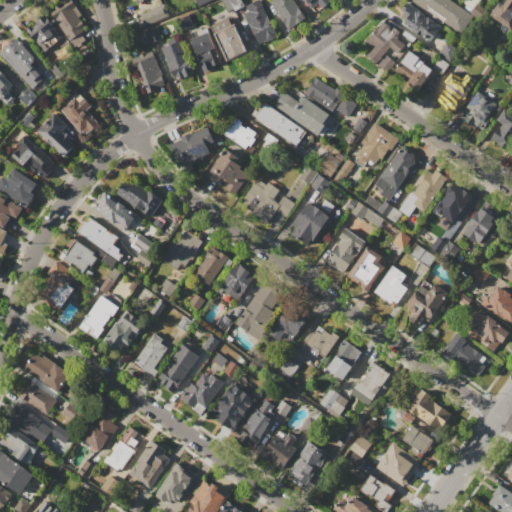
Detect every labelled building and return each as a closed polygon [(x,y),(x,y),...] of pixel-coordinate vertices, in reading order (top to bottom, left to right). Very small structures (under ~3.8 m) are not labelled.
[(220,0),(240,0),(243,6),(234,11),(232,7),(226,10),(220,0)] [(254,0),(259,0),(268,16),(267,16),(276,33),(276,35),(269,39),(266,39),(258,43),(249,27),(239,9),(254,0)] [(269,1),(270,0),(292,0),(305,18),(289,29),(269,1)] [(311,8),(304,0),(330,0),(331,1),(322,8),(318,3),(311,8)] [(412,0),(449,0),(474,17),(461,35),(412,0)] [(511,30),(489,13),(498,0),(511,0),(511,30)] [(53,16),(64,8),(64,9),(74,2),(83,15),(79,18),(85,26),(82,28),(84,32),(81,34),(86,39),(75,47),(53,16)] [(406,2),(440,26),(429,42),(403,23),(409,15),(404,11),(406,9),(403,7),(406,2)] [(140,14),(164,4),(168,15),(145,25),(140,14)] [(44,14),(63,37),(44,52),(32,36),(44,27),(38,19),(44,14)] [(178,19),(188,15),(192,26),(182,30),(178,19)] [(210,25),(228,17),(232,25),(235,23),(249,51),(227,61),(210,25)] [(365,41),(383,22),(391,29),(393,26),(399,32),(396,34),(406,43),(397,54),(389,47),(376,62),(367,53),(373,48),(365,41)] [(147,32),(157,28),(161,38),(151,42),(147,32)] [(190,39),(208,32),(220,63),(212,66),(213,68),(203,72),(190,39)] [(0,54),(12,43),(13,43),(19,38),(34,57),(34,61),(31,64),(43,79),(32,89),(22,77),(21,78),(0,54)] [(161,48),(181,40),(193,73),(174,81),(161,48)] [(438,53),(447,41),(458,49),(449,61),(438,53)] [(152,50),(165,84),(157,88),(157,89),(145,94),(142,86),(143,85),(136,67),(135,68),(131,58),(152,50)] [(393,71),(408,50),(418,58),(413,65),(417,68),(423,61),(432,68),(417,89),(393,71)] [(378,65),(387,55),(395,62),(386,72),(378,65)] [(432,66),(439,57),(448,64),(441,73),(432,66)] [(428,82),(440,81),(439,68),(427,69),(428,82)] [(0,70),(2,69),(6,72),(4,74),(13,84),(7,89),(9,91),(0,100),(0,70)] [(438,100),(449,85),(444,80),(451,70),(462,79),(467,72),(477,80),(453,111),(438,100)] [(315,76),(334,89),(336,87),(343,91),(342,93),(357,104),(348,117),(334,108),(331,111),(304,92),(315,76)] [(28,87),(37,97),(17,116),(11,110),(15,105),(13,104),(17,100),(18,102),(21,99),(18,96),(28,87)] [(318,135),(274,105),(284,90),(300,101),(304,97),(329,114),(323,123),(325,125),(318,135)] [(466,107),(479,90),(497,103),(488,115),(491,117),(480,131),(464,119),(470,110),(466,107)] [(61,110),(80,93),(91,105),(86,109),(99,123),(84,136),(61,110)] [(264,102),(306,131),(297,145),(255,116),(264,102)] [(491,138),(501,123),(496,120),(505,108),(511,113),(511,139),(505,149),(491,138)] [(36,132),(54,112),(67,125),(62,130),(70,137),(68,139),(75,145),(64,157),(36,132)] [(233,116),(242,122),(240,124),(246,129),(247,126),(256,133),(253,137),(256,139),(250,146),(248,145),(245,149),(222,133),(233,116)] [(359,117),(368,123),(360,133),(352,127),(359,117)] [(375,122),(399,139),(391,150),(389,149),(381,161),(379,159),(375,164),(368,159),(363,166),(355,161),(358,156),(357,155),(362,147),(359,145),(375,122)] [(207,126),(214,141),(206,145),(210,153),(180,167),(170,144),(182,138),(182,137),(191,132),(191,133),(207,126)] [(25,134),(55,161),(49,167),(52,170),(44,179),(40,175),(41,174),(36,169),(32,174),(12,157),(21,146),(17,143),(25,134)] [(401,145),(414,154),(414,163),(389,200),(380,194),(382,190),(375,184),(401,145)] [(225,148),(239,158),(236,162),(242,166),(240,168),(249,174),(233,196),(223,189),(228,182),(221,177),(216,184),(206,177),(225,148)] [(338,152),(354,163),(340,184),(318,168),(328,153),(334,157),(338,152)] [(307,164),(318,172),(310,184),(299,176),(307,164)] [(13,168),(37,184),(29,197),(31,199),(31,203),(28,208),(24,205),(24,206),(0,190),(0,177),(1,176),(6,179),(13,168)] [(447,177),(424,211),(416,206),(408,216),(399,210),(412,191),(414,192),(428,171),(432,173),(435,169),(447,177)] [(295,203),(275,231),(239,205),(255,182),(256,183),(264,173),(282,186),(273,199),(278,203),(283,195),(295,203)] [(319,174),(329,182),(321,193),(310,186),(319,174)] [(116,193),(125,180),(133,185),(136,182),(150,192),(150,191),(160,198),(160,199),(162,200),(151,217),(116,193)] [(452,181),(458,185),(459,184),(468,190),(467,192),(472,195),(458,214),(452,222),(449,220),(450,218),(435,207),(441,199),(440,198),(452,181)] [(93,208),(105,191),(137,213),(125,230),(93,208)] [(0,225),(0,196),(1,195),(22,207),(16,217),(14,216),(12,220),(8,218),(3,227),(0,225)] [(358,201),(383,219),(377,227),(363,217),(361,219),(351,212),(352,210),(346,206),(351,198),(357,203),(358,201)] [(385,200),(401,213),(394,222),(377,210),(385,200)] [(309,201),(328,215),(330,214),(334,217),(316,241),(312,238),(307,245),(294,236),(299,229),(292,224),(309,201)] [(481,208),(485,211),(486,209),(498,218),(495,223),(496,223),(489,234),(481,245),(476,241),(475,242),(463,233),(469,225),(468,224),(477,211),(478,212),(481,208)] [(90,216),(119,236),(113,245),(119,249),(117,252),(120,254),(117,260),(75,232),(84,220),(86,222),(90,216)] [(155,218),(164,224),(161,229),(152,223),(155,218)] [(345,228),(367,242),(360,251),(359,250),(344,273),(326,261),(341,238),(339,237),(345,228)] [(185,230),(201,240),(193,253),(195,255),(191,260),(189,259),(184,266),(180,264),(176,270),(162,260),(173,242),(176,244),(185,230)] [(400,231),(410,239),(403,249),(392,242),(400,231)] [(140,234),(153,242),(147,251),(134,242),(140,234)] [(75,240),(94,253),(92,255),(96,257),(90,266),(88,265),(82,274),(76,270),(78,268),(71,264),(70,266),(58,258),(65,248),(68,251),(75,240)] [(449,241),(460,248),(453,259),(441,252),(449,241)] [(416,244),(425,250),(418,259),(409,253),(416,244)] [(367,246),(386,258),(382,264),(385,266),(381,273),(380,272),(372,284),(372,285),(368,292),(347,278),(367,246)] [(228,257),(209,285),(193,274),(204,257),(204,256),(210,247),(211,247),(215,249),(218,253),(219,251),(228,257)] [(98,248),(116,260),(111,267),(101,260),(102,259),(94,254),(98,248)] [(142,249),(154,257),(148,267),(136,259),(142,249)] [(425,250),(435,257),(428,267),(418,260),(425,250)] [(56,260),(69,269),(67,273),(73,277),(65,289),(59,285),(48,301),(37,294),(55,268),(52,266),(56,260)] [(237,262),(255,276),(237,300),(223,289),(220,294),(216,291),(237,262)] [(478,264),(490,272),(481,286),(469,278),(478,264)] [(392,265),(406,274),(402,281),(408,285),(406,287),(407,288),(395,306),(374,292),(392,265)] [(113,268),(119,272),(113,281),(113,282),(105,294),(98,289),(113,268)] [(165,279),(177,286),(170,297),(158,289),(165,279)] [(132,280),(138,284),(133,291),(127,288),(132,280)] [(434,283),(450,293),(440,308),(439,307),(429,322),(424,318),(418,326),(409,320),(414,313),(406,308),(407,306),(405,304),(415,290),(417,291),(424,280),(432,286),(434,283)] [(263,283),(286,298),(258,338),(235,323),(263,283)] [(140,285),(152,293),(138,312),(127,304),(140,285)] [(511,326),(481,303),(487,295),(489,298),(493,293),(492,293),(498,285),(511,295),(510,297),(511,298),(511,326)] [(195,293),(204,299),(197,310),(188,304),(195,293)] [(101,295),(118,307),(112,316),(110,315),(101,328),(103,329),(97,339),(79,327),(101,295)] [(292,297),(312,310),(288,347),(268,334),(292,297)] [(159,298),(166,303),(157,316),(150,312),(159,298)] [(124,310),(130,314),(131,313),(139,318),(138,319),(144,323),(125,352),(121,349),(119,351),(117,350),(116,351),(109,345),(111,342),(105,338),(124,310)] [(479,311),(486,316),(488,314),(497,321),(496,323),(509,332),(501,342),(500,341),(493,352),(469,334),(476,324),(472,321),(479,311)] [(222,313),(234,321),(226,332),(215,325),(222,313)] [(184,315),(193,321),(187,331),(177,325),(184,315)] [(313,331),(314,332),(316,330),(321,333),(323,329),(330,334),(332,331),(339,336),(325,357),(318,352),(319,351),(313,347),(309,354),(301,348),(313,331)] [(155,331),(166,339),(164,344),(168,347),(154,367),(159,370),(154,378),(133,363),(155,331)] [(456,333),(466,340),(464,342),(486,358),(482,364),(485,366),(478,376),(471,371),(469,374),(457,366),(458,364),(441,352),(450,339),(451,339),(456,333)] [(210,334),(219,340),(210,353),(201,347),(210,334)] [(343,339),(361,351),(341,381),(325,371),(336,355),(337,356),(341,350),(337,348),(343,339)] [(182,343),(199,354),(174,392),(161,383),(163,380),(158,377),(182,343)] [(34,352),(42,357),(44,354),(54,361),(53,363),(70,374),(59,391),(23,367),(34,352)] [(217,353),(227,360),(222,367),(212,360),(217,353)] [(287,357),(299,365),(287,383),(275,374),(287,357)] [(373,362),(390,373),(372,399),(354,387),(357,382),(358,383),(360,380),(362,382),(367,375),(365,373),(373,362)] [(180,398),(192,383),(195,385),(204,373),(209,377),(212,374),(224,383),(201,413),(180,398)] [(233,431),(210,415),(233,383),(246,392),(247,390),(254,395),(253,397),(256,399),(233,431)] [(32,385),(56,400),(47,415),(23,399),(32,385)] [(330,387),(340,394),(339,394),(348,400),(344,407),(344,408),(338,417),(319,404),(330,387)] [(421,389),(431,395),(429,397),(453,414),(445,425),(441,421),(435,430),(426,423),(426,422),(417,416),(416,417),(406,410),(421,389)] [(264,398),(275,405),(270,411),(273,413),(269,420),(272,422),(252,449),(237,438),(245,429),(242,427),(264,398)] [(69,402),(85,413),(77,424),(61,413),(69,402)] [(51,426),(18,405),(8,421),(41,442),(51,426)] [(106,408),(116,414),(112,421),(118,425),(106,444),(104,442),(99,450),(84,440),(88,434),(86,432),(91,424),(94,426),(106,408)] [(406,411),(415,417),(409,425),(401,419),(406,411)] [(69,433),(55,423),(49,432),(63,442),(69,433)] [(413,425),(417,427),(418,426),(425,431),(424,433),(434,440),(421,459),(409,451),(412,446),(407,443),(406,444),(401,441),(413,425)] [(129,426),(139,432),(134,438),(138,441),(133,449),(135,450),(119,473),(102,461),(106,455),(108,456),(113,450),(111,449),(117,441),(118,442),(129,426)] [(10,427),(20,434),(21,433),(39,446),(27,465),(16,457),(19,453),(14,450),(15,448),(9,444),(10,442),(3,437),(10,427)] [(289,432),(296,437),(291,443),(292,444),(292,445),(296,448),(278,472),(258,457),(275,433),(284,439),(289,432)] [(360,435),(371,442),(361,456),(350,448),(360,435)] [(128,473),(134,465),(135,466),(138,463),(137,461),(152,439),(167,449),(164,454),(170,459),(160,473),(157,470),(151,478),(155,480),(149,488),(128,473)] [(388,441),(406,452),(404,455),(415,463),(411,469),(415,472),(412,477),(408,474),(405,479),(385,465),(388,461),(379,455),(382,450),(380,449),(384,444),(385,445),(388,441)] [(310,444),(317,449),(318,447),(326,453),(303,488),(293,482),(296,477),(288,472),(304,448),(306,450),(310,444)] [(0,451),(33,474),(19,494),(0,481),(0,471),(1,470),(0,469),(0,451)] [(177,464),(186,470),(188,466),(203,476),(198,482),(191,477),(186,486),(187,487),(178,500),(176,499),(174,502),(170,499),(163,509),(151,501),(177,464)] [(371,474),(395,490),(387,501),(391,504),(386,511),(382,511),(374,506),(377,501),(367,495),(367,496),(359,491),(371,474)] [(203,480),(210,485),(213,481),(220,486),(216,491),(220,493),(221,492),(227,497),(216,511),(189,511),(187,510),(192,503),(188,501),(203,480)] [(0,484),(12,493),(1,509),(0,508),(0,484)] [(499,484),(511,492),(511,511),(501,511),(488,503),(494,495),(492,494),(499,484)] [(336,511),(332,509),(338,500),(346,505),(352,496),(355,497),(356,496),(366,504),(367,503),(379,511),(336,511)] [(21,498),(29,504),(23,511),(17,511),(13,509),(21,498)] [(35,511),(45,499),(63,511),(35,511)] [(219,511),(227,500),(244,511),(219,511)]
